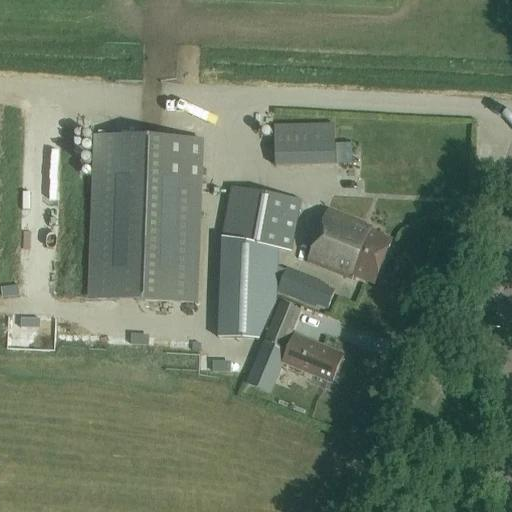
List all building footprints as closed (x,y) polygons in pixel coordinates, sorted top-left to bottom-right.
[(335,167),(334,126),(275,127),(276,168),(335,167)] [(94,138),(88,302),(197,306),(203,142),(94,138)] [(359,146),(342,147),(344,169),(361,168),(359,146)] [(300,201),(244,190),(219,321),(251,328),(252,326),(269,329),(281,271),(279,269),(263,266),(264,264),(274,266),(277,250),(290,253),(300,201)] [(373,229),(329,211),(307,264),(352,282),(353,278),(375,286),(393,241),(372,232),(373,229)] [(322,284),(288,269),(277,294),(312,308),(314,305),(326,310),(334,291),(322,286),(322,284)] [(298,310),(280,303),(263,345),(286,354),(282,365),(331,385),(342,359),(320,351),(321,349),(288,335),(298,310)] [(170,353),(186,354),(186,343),(170,343),(170,353)]
